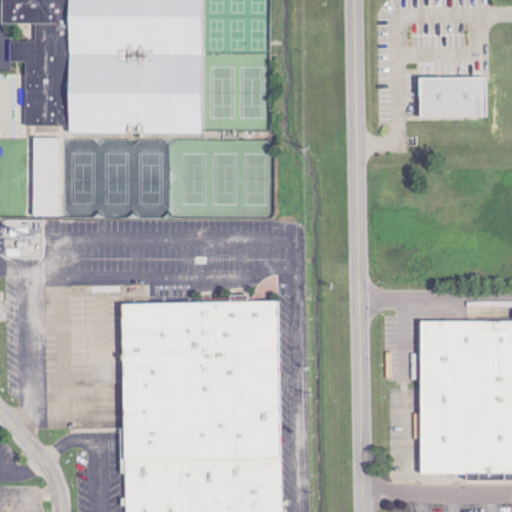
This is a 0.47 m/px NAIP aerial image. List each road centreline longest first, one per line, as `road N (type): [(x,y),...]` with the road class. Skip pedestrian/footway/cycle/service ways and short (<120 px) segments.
road 1 (residential): [(364,511),(354,0)]
road 2 (residential): [(0,411),(51,469),(61,511)]
